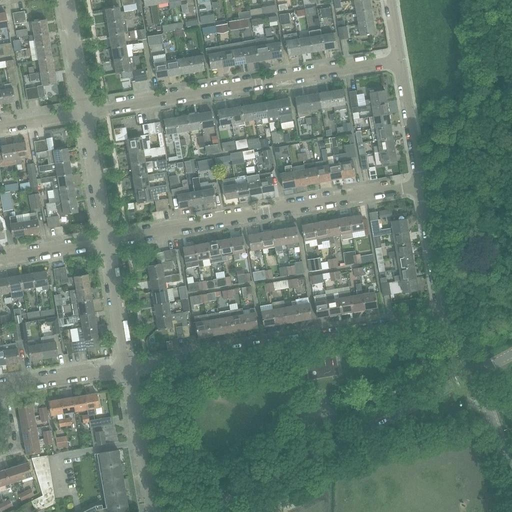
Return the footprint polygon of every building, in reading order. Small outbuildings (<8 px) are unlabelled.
[(139,0),(133,0),(134,4),(136,12),(141,12),(139,0)] [(157,4),(156,0),(143,0),(145,6),(151,5),(154,25),(160,24),(157,4)] [(181,5),(180,0),(168,0),(169,2),(170,9),(175,8),(175,6),(181,5)] [(371,10),(369,0),(356,0),(354,0),(356,12),(371,10)] [(105,10),(107,23),(126,20),(125,19),(135,18),(134,10),(121,12),(120,8),(105,10)] [(373,22),(371,10),(356,12),(358,24),(373,22)] [(239,20),(248,19),(251,18),(251,16),(250,12),(238,14),(239,20)] [(248,19),(239,20),(241,29),(249,27),(248,19)] [(32,22),(33,32),(34,35),(48,33),(46,20),(32,22)] [(128,32),(126,20),(107,23),(109,35),(124,33),(128,32)] [(241,29),(239,20),(229,22),(230,31),(241,29)] [(182,22),(172,24),(174,31),(183,29),(182,22)] [(375,34),(373,22),(358,24),(360,36),(375,34)] [(174,31),(172,24),(162,26),(163,33),(174,31)] [(227,24),(216,26),(217,33),(217,34),(229,32),(227,24)] [(217,33),(216,26),(202,28),(203,35),(217,33)] [(345,29),(345,26),(338,27),(338,30),(340,40),(348,38),(346,28),(345,29)] [(16,31),(17,38),(28,36),(27,29),(16,31)] [(146,39),(145,29),(136,31),(138,40),(146,39)] [(184,36),(183,29),(174,31),(175,38),(184,36)] [(324,50),(321,35),(321,30),(309,32),(310,37),(312,52),(324,50)] [(51,45),(48,33),(34,35),(29,36),(30,41),(35,41),(36,48),(51,45)] [(126,46),(124,33),(109,35),(111,48),(126,46)] [(336,48),(334,33),(321,35),(324,50),(336,48)] [(155,35),(148,36),(150,44),(156,43),(155,35)] [(274,43),(273,37),(266,39),(270,59),(282,57),(280,43),(274,43)] [(312,52),(310,37),(298,39),(300,54),(312,52)] [(270,59),(266,39),(266,38),(255,40),(256,47),(258,61),(270,59)] [(300,54),(298,39),(285,42),(288,56),(300,54)] [(15,51),(21,50),(20,40),(13,42),(15,51)] [(243,43),(231,45),(235,65),(246,63),(244,49),(243,43)] [(11,44),(2,46),(0,45),(0,56),(3,55),(3,56),(13,54),(11,44)] [(53,58),(51,45),(36,48),(38,60),(53,58)] [(235,65),(231,45),(219,47),(223,67),(235,65)] [(128,58),(126,46),(111,48),(113,60),(128,58)] [(223,67),(219,47),(206,49),(207,55),(208,55),(211,69),(223,67)] [(258,61),(256,47),(244,49),(246,63),(258,61)] [(140,63),(139,56),(134,57),(128,58),(113,60),(115,73),(129,71),(130,72),(134,71),(136,82),(141,81),(139,70),(136,71),(135,64),(140,63)] [(204,70),(202,56),(190,58),(193,72),(204,70)] [(55,70),(53,58),(38,60),(40,73),(55,70)] [(193,72),(190,58),(178,60),(181,74),(193,72)] [(18,85),(13,60),(6,61),(9,84),(5,85),(6,90),(1,90),(3,104),(15,102),(12,87),(18,85)] [(181,74),(178,60),(166,62),(169,76),(181,74)] [(169,76),(166,62),(154,64),(157,78),(169,76)] [(57,83),(55,70),(40,73),(34,74),(29,75),(30,82),(35,81),(35,80),(41,79),(42,86),(43,86),(57,83)] [(42,86),(37,87),(37,88),(39,98),(45,97),(43,86),(42,86)] [(330,92),(333,106),(334,111),(346,109),(343,90),(330,92)] [(371,100),(365,101),(358,102),(358,107),(366,106),(372,105),(386,102),(384,90),(370,93),(371,100)] [(356,91),(355,91),(349,92),(352,108),(358,107),(358,102),(356,91)] [(333,106),(330,92),(318,94),(321,108),(333,106)] [(321,108),(318,94),(307,96),(309,110),(321,108)] [(310,116),(309,110),(307,96),(295,98),(297,108),(299,118),(310,116)] [(289,99),(277,101),(281,121),(281,124),(293,122),(289,99)] [(281,121),(277,101),(265,103),(268,118),(269,123),(281,121)] [(388,114),(386,102),(372,105),(374,117),(388,114)] [(268,118),(265,103),(254,105),(256,120),(268,118)] [(256,120),(254,105),(242,107),(244,122),(256,120)] [(245,125),(244,122),(242,107),(230,109),(232,124),(233,129),(239,129),(238,126),(245,125)] [(232,124),(230,109),(217,111),(220,126),(232,124)] [(211,112),(200,114),(202,129),(214,127),(211,112)] [(202,129),(200,114),(187,116),(190,131),(202,129)] [(390,126),(388,114),(374,117),(376,129),(390,126)] [(190,131),(187,116),(176,118),(178,133),(190,131)] [(178,133),(176,118),(164,120),(166,135),(172,134),(173,142),(174,141),(177,160),(183,159),(181,146),(180,141),(179,139),(178,133)] [(151,135),(149,124),(142,125),(144,136),(140,136),(140,137),(126,140),(129,152),(149,149),(148,143),(150,143),(149,135),(151,135)] [(392,138),(390,126),(376,129),(378,141),(392,138)] [(273,144),(284,142),(283,134),(282,135),(282,131),(271,133),(273,144)] [(394,150),(392,138),(378,141),(379,146),(373,147),(374,153),(394,150)] [(46,140),(40,141),(42,152),(48,151),(46,140)] [(13,144),(16,165),(22,164),(21,159),(28,158),(25,142),(13,144)] [(313,157),(320,155),(317,143),(310,144),(313,157)] [(365,143),(362,143),(358,143),(360,156),(366,155),(365,143)] [(0,167),(16,165),(13,144),(1,146),(2,152),(0,152),(0,167)] [(218,144),(205,146),(207,155),(220,153),(218,144)] [(347,153),(339,155),(343,178),(355,176),(352,160),(351,161),(351,159),(356,158),(354,145),(345,146),(347,153)] [(276,159),(290,156),(288,146),(274,149),(276,159)] [(165,154),(164,147),(160,148),(157,148),(149,149),(129,152),(131,165),(145,163),(144,157),(151,155),(152,157),(158,156),(158,155),(165,154)] [(338,147),(333,148),(334,156),(327,157),(331,181),(343,178),(339,155),(338,147)] [(54,150),(48,151),(42,152),(36,153),(36,155),(37,160),(48,159),(49,165),(70,162),(68,149),(54,151),(54,150)] [(249,150),(242,151),(243,159),(243,158),(244,161),(255,158),(254,149),(249,150)] [(331,181),(327,157),(325,149),(321,150),(323,161),(316,163),(316,167),(319,183),(331,181)] [(265,165),(273,163),(270,150),(263,151),(265,165)] [(374,153),(374,155),(376,165),(383,164),(383,166),(388,165),(388,163),(396,162),(394,150),(374,153)] [(243,159),(242,151),(230,154),(231,155),(230,155),(231,161),(243,159)] [(231,161),(230,155),(215,158),(215,163),(231,161)] [(368,169),(366,155),(360,156),(362,170),(368,169)] [(212,159),(196,162),(196,164),(206,162),(207,168),(207,170),(214,169),(212,159)] [(167,168),(166,160),(158,161),(159,169),(167,168)] [(153,168),(152,161),(145,163),(131,165),(133,178),(147,175),(146,169),(153,168)] [(72,174),(70,162),(49,165),(38,167),(39,174),(56,171),(57,177),(72,174)] [(284,164),(286,173),(280,174),(283,189),(296,187),(293,172),(291,163),(284,164)] [(319,183),(316,167),(316,163),(311,164),(311,168),(305,169),(308,185),(319,183)] [(34,164),(27,165),(29,177),(31,188),(38,187),(36,176),(34,164)] [(308,185),(305,169),(293,172),(296,187),(308,185)] [(165,177),(164,172),(158,173),(152,174),(147,175),(133,178),(135,190),(149,187),(148,181),(154,180),(154,179),(165,177)] [(259,175),(259,179),(262,193),(274,191),(271,178),(270,173),(259,175)] [(52,182),(54,190),(74,187),(72,174),(57,177),(41,180),(42,184),(52,182)] [(235,180),(238,197),(250,195),(247,181),(246,176),(241,177),(242,179),(235,180)] [(194,192),(189,193),(192,206),(204,204),(200,183),(199,178),(192,179),(194,192)] [(235,180),(235,178),(222,180),(226,200),(238,197),(235,180)] [(262,193),(259,179),(247,181),(250,195),(262,193)] [(189,193),(187,180),(182,181),(183,188),(171,190),(172,196),(177,196),(180,208),(192,206),(189,193)] [(207,182),(200,183),(204,204),(216,202),(212,183),(208,184),(207,182)] [(166,185),(149,188),(149,187),(135,190),(137,203),(151,201),(151,202),(155,201),(157,212),(164,211),(162,200),(159,201),(157,194),(168,193),(166,185)] [(76,200),(74,187),(54,190),(55,196),(49,197),(50,203),(50,204),(76,200)] [(3,211),(12,210),(9,193),(1,194),(3,211)] [(34,209),(41,208),(39,194),(32,196),(34,209)] [(78,212),(76,200),(50,204),(50,203),(45,204),(47,216),(53,215),(53,212),(57,211),(57,209),(58,208),(60,216),(58,216),(58,217),(64,216),(64,215),(78,212)] [(36,212),(30,213),(23,215),(24,221),(26,235),(40,232),(36,212)] [(361,215),(349,217),(352,232),(364,230),(361,215)] [(9,217),(11,227),(13,237),(26,235),(24,221),(17,223),(16,216),(9,217)] [(352,232),(349,217),(337,219),(340,235),(341,240),(353,238),(352,232)] [(340,235),(337,219),(325,221),(329,241),(330,244),(335,244),(333,236),(340,235)] [(370,221),(372,231),(373,237),(379,236),(393,234),(408,231),(406,219),(391,222),(392,228),(382,230),(382,231),(380,232),(378,220),(370,221)] [(329,241),(325,221),(313,224),(317,245),(322,244),(322,242),(329,241)] [(317,245),(313,224),(301,226),(304,241),(308,240),(310,247),(317,245)] [(299,242),(296,227),(284,229),(287,244),(287,249),(294,248),(294,243),(299,242)] [(287,244),(284,229),(272,231),(275,247),(276,252),(283,250),(282,245),(287,244)] [(275,247),(272,231),(260,233),(263,249),(264,254),(269,253),(268,248),(275,247)] [(410,243),(408,231),(393,234),(395,246),(410,243)] [(263,249),(260,233),(248,236),(251,251),(263,249)] [(381,248),(379,236),(373,237),(374,242),(375,249),(381,248)] [(230,239),(233,254),(234,260),(239,259),(238,253),(245,252),(242,237),(230,239)] [(233,254),(230,239),(218,241),(221,256),(222,262),(227,261),(226,255),(233,254)] [(221,256),(218,241),(206,243),(210,264),(216,263),(215,257),(221,256)] [(210,264),(206,243),(195,245),(199,266),(199,267),(211,266),(210,264)] [(412,255),(410,243),(395,246),(396,251),(388,253),(390,259),(394,258),(412,255)] [(199,266),(195,245),(183,248),(186,268),(199,266)] [(383,260),(381,248),(375,249),(377,261),(383,260)] [(172,261),(170,251),(163,252),(165,262),(161,263),(161,264),(148,266),(150,279),(164,277),(163,270),(172,268),(171,262),(172,261)] [(414,267),(412,255),(394,258),(396,270),(399,270),(414,267)] [(308,260),(310,272),(323,269),(321,258),(308,260)] [(294,263),(294,262),(290,263),(291,266),(290,266),(291,275),(304,273),(302,262),(294,263)] [(291,275),(290,266),(279,268),(281,277),(291,275)] [(67,279),(65,267),(59,269),(60,279),(61,279),(62,284),(69,283),(69,284),(75,283),(76,290),(91,287),(88,275),(74,277),(67,279)] [(416,279),(414,267),(399,270),(400,275),(394,276),(395,282),(401,281),(416,279)] [(200,271),(200,273),(201,282),(203,290),(208,289),(206,281),(204,281),(203,274),(203,270),(200,271)] [(46,271),(33,273),(35,288),(48,285),(46,271)] [(35,288),(33,273),(20,275),(23,290),(35,288)] [(318,285),(328,284),(328,280),(321,280),(321,273),(317,273),(318,285)] [(179,274),(164,277),(150,279),(152,292),(166,289),(165,283),(171,282),(171,283),(180,281),(179,274)] [(249,274),(237,276),(239,284),(251,282),(249,274)] [(23,290),(20,275),(8,277),(10,292),(23,290)] [(0,293),(10,292),(8,277),(0,278),(0,293)] [(418,291),(416,279),(401,281),(403,293),(418,291)] [(197,283),(188,284),(190,292),(198,291),(203,290),(201,282),(197,283)] [(362,294),(361,283),(356,284),(358,295),(351,296),(354,312),(365,310),(362,294)] [(391,295),(389,283),(387,283),(381,284),(383,296),(391,295)] [(186,286),(179,287),(181,300),(182,300),(187,299),(188,299),(186,286)] [(248,295),(252,295),(251,286),(241,287),(243,298),(248,297),(248,295)] [(93,300),(91,287),(76,290),(69,291),(71,303),(72,303),(93,300)] [(369,293),(362,294),(365,310),(377,308),(374,287),(368,288),(369,293)] [(168,302),(166,289),(152,292),(154,304),(168,302)] [(326,295),(325,292),(325,289),(312,291),(317,318),(329,316),(326,295)] [(351,296),(350,291),(337,293),(341,314),(354,312),(351,296)] [(341,314),(337,293),(326,295),(329,316),(341,314)] [(62,305),(60,295),(54,296),(56,307),(62,305)] [(201,308),(200,304),(199,296),(190,297),(192,309),(201,308)] [(312,319),(308,298),(296,300),(300,321),(312,319)] [(95,313),(93,300),(72,303),(74,316),(95,313)] [(300,321),(296,300),(291,301),(292,306),(285,308),(288,323),(300,321)] [(170,315),(168,302),(154,304),(156,318),(170,315)] [(273,304),(274,310),(276,325),(288,323),(285,308),(284,302),(273,304)] [(56,307),(57,317),(58,319),(64,318),(62,305),(56,307)] [(250,314),(243,315),(245,330),(258,328),(254,308),(250,309),(250,314)] [(242,309),(230,311),(234,332),(245,330),(243,315),(242,309)] [(276,325),(274,310),(261,312),(263,327),(276,325)] [(234,332),(230,311),(218,313),(222,334),(234,332)] [(170,315),(156,318),(158,330),(173,328),(171,321),(177,320),(177,323),(182,322),(183,327),(188,326),(186,312),(170,315)] [(97,326),(95,313),(74,316),(64,318),(65,320),(69,319),(69,323),(81,321),(82,328),(97,326)] [(222,334),(218,313),(207,315),(210,336),(222,334)] [(11,323),(9,314),(0,315),(0,317),(1,325),(11,323)] [(210,336),(207,315),(199,316),(200,322),(195,323),(198,338),(210,336)] [(58,319),(57,317),(46,319),(47,326),(51,325),(53,335),(60,334),(58,319)] [(22,323),(19,324),(21,340),(27,339),(25,323),(22,323)] [(19,324),(15,324),(12,325),(15,341),(21,340),(19,324)] [(99,338),(97,326),(82,328),(83,329),(77,329),(79,342),(85,341),(86,349),(94,348),(92,339),(99,338)] [(41,339),(42,345),(44,358),(58,356),(55,336),(41,339)] [(28,342),(29,351),(31,361),(44,358),(42,345),(34,346),(33,341),(28,342)] [(77,342),(71,343),(73,353),(87,351),(86,349),(85,341),(79,342),(77,342)] [(3,346),(6,365),(19,362),(16,344),(3,346)] [(99,408),(97,394),(84,396),(86,409),(88,416),(96,415),(95,408),(99,408)] [(86,409),(84,396),(73,398),(75,411),(86,409)] [(75,411),(73,398),(61,400),(63,413),(75,411)] [(63,413),(61,400),(49,402),(51,415),(63,413)] [(32,405),(22,406),(18,407),(20,419),(34,417),(32,405)] [(47,414),(46,407),(39,409),(40,416),(47,414)] [(36,429),(34,417),(20,419),(23,431),(36,429)] [(88,421),(89,423),(90,428),(102,426),(101,419),(88,421)] [(38,440),(36,429),(23,431),(25,442),(38,440)] [(51,438),(50,431),(43,432),(44,439),(51,438)] [(105,444),(104,438),(103,431),(95,432),(97,446),(105,444)] [(73,433),(62,434),(64,445),(74,444),(73,433)] [(52,445),(51,438),(44,439),(45,446),(52,445)] [(41,452),(38,440),(25,442),(27,455),(41,452)] [(128,511),(118,450),(100,453),(109,508),(103,509),(102,505),(95,506),(96,509),(89,511),(128,511)] [(32,459),(34,465),(49,463),(48,456),(32,459)] [(28,463),(17,466),(21,480),(33,476),(28,463)] [(34,465),(35,471),(50,469),(49,463),(34,465)] [(21,480),(17,466),(5,470),(10,484),(21,480)] [(35,471),(37,477),(51,475),(50,469),(35,471)] [(0,491),(11,488),(10,484),(5,470),(0,471),(0,491)] [(37,477),(39,483),(52,481),(51,475),(37,477)] [(39,483),(41,489),(53,488),(52,481),(39,483)] [(41,489),(43,496),(54,494),(53,488),(41,489)] [(31,489),(25,492),(28,498),(34,495),(31,489)] [(25,492),(19,495),(22,501),(28,498),(25,492)] [(36,511),(37,511),(36,510),(42,507),(43,510),(55,503),(54,494),(43,496),(31,502),(36,511)] [(13,506),(10,499),(4,502),(7,509),(13,506)] [(270,501),(254,509),(255,511),(265,511),(273,508),(270,501)]
